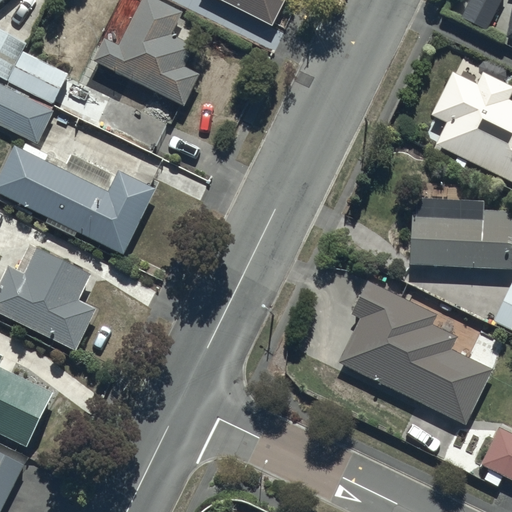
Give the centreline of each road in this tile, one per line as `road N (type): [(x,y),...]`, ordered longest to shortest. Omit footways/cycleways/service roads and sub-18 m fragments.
road 1 (tertiary): [(179,399),(375,0)]
road 2 (residential): [(179,399),(412,511)]
road 3 (tertiary): [(124,511),(179,399)]
